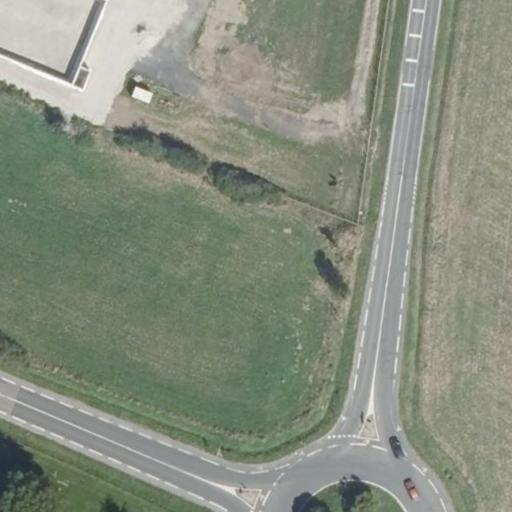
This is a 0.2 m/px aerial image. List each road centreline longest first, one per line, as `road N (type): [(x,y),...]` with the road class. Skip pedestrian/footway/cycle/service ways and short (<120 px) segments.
road 1 (secondary): [(422,0),(371,390)]
road 2 (secondary): [(0,394),(212,482)]
